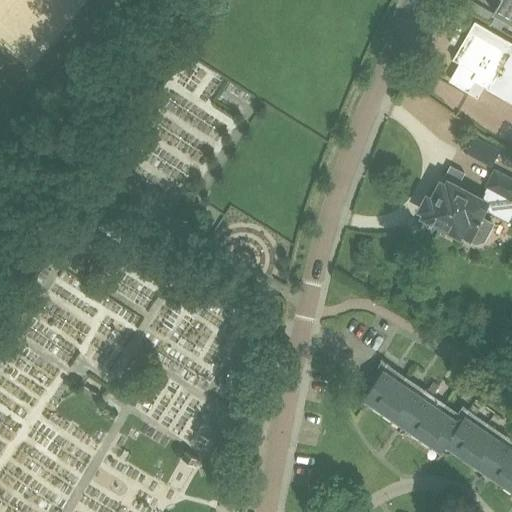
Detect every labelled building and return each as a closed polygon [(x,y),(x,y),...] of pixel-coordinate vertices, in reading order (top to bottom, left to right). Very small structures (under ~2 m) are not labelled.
[(511,0),(499,0),(493,12),(511,22),(511,0)] [(452,58),(462,64),(453,79),(476,93),(482,84),(511,101),(511,41),(475,20),(452,58)] [(490,168),(499,151),(474,137),(464,154),(490,168)] [(424,219),(420,225),(421,232),(429,236),(435,233),(440,223),(477,243),(484,240),(493,223),(482,217),(486,208),(507,219),(511,210),(511,178),(494,170),(486,185),(487,186),(479,201),(473,198),(477,192),(463,185),(461,188),(457,186),(464,172),(450,164),(431,199),(427,196),(420,208),(426,211),(422,218),(424,219)] [(359,403),(364,406),(373,405),(391,417),(394,428),(403,433),(412,431),(429,443),(431,451),(436,456),(441,450),(445,451),(453,450),(472,463),(474,473),(484,479),(492,477),(511,490),(511,492),(511,446),(464,414),(460,420),(382,368),(359,403)]
